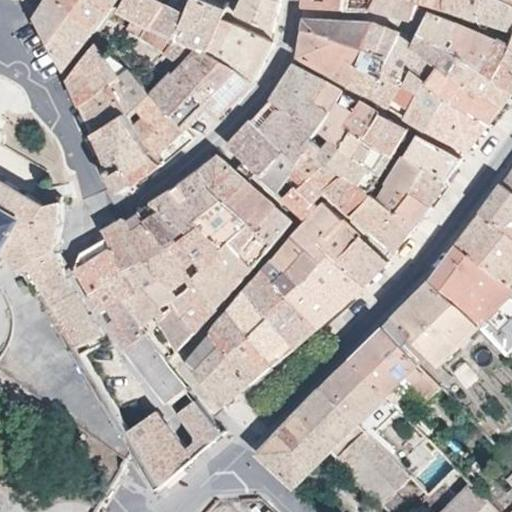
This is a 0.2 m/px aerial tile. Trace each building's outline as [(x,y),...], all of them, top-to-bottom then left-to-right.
[(66,71),(97,30),(64,0),(50,0),(38,20),(66,71)] [(64,0),(97,30),(120,0),(64,0)] [(162,3),(157,0),(127,0),(120,13),(148,27),(152,29),(167,5),(162,3)] [(274,32),(281,0),(245,0),(237,16),(274,32)] [(377,0),(307,0),(306,8),(372,10),(377,0)] [(426,4),(426,0),(377,0),(372,10),(374,10),(414,20),(418,10),(423,3),(426,4)] [(445,0),(426,0),(426,4),(432,6),(446,10),(445,0)] [(445,0),(446,10),(456,13),(457,6),(465,8),(467,0),(445,0)] [(467,0),(465,8),(457,6),(456,13),(464,15),(474,18),(478,20),(484,0),(467,0)] [(511,4),(501,0),(484,0),(478,20),(502,27),(511,30),(511,4)] [(224,18),(192,4),(190,10),(189,13),(167,5),(152,29),(175,41),(199,50),(209,53),(224,18)] [(459,24),(431,13),(421,35),(452,52),(466,26),(459,24)] [(474,18),(464,15),(462,19),(467,22),(473,23),(474,18)] [(275,42),(224,18),(209,53),(217,56),(255,82),(275,42)] [(366,50),(376,24),(308,20),(306,29),(366,50)] [(386,76),(392,55),(402,36),(403,33),(395,29),(384,25),(376,24),(366,50),(360,67),(385,78),(386,76)] [(490,37),(471,28),(466,26),(452,52),(485,72),(501,40),(490,37)] [(175,41),(152,29),(148,27),(142,36),(166,52),(167,52),(175,41)] [(366,50),(306,29),(301,58),(315,65),(351,86),(360,67),(366,50)] [(452,52),(421,35),(415,45),(415,46),(426,53),(505,107),(511,99),(511,88),(485,72),(452,52)] [(408,117),(431,79),(416,69),(426,53),(415,46),(415,45),(402,36),(392,55),(386,76),(406,85),(391,107),(408,117)] [(511,45),(503,40),(501,40),(485,72),(511,88),(511,45)] [(199,50),(175,41),(167,52),(184,65),(199,50)] [(132,70),(98,45),(71,79),(83,105),(115,84),(132,70)] [(199,50),(184,65),(177,73),(174,71),(152,93),(153,95),(187,130),(208,109),(217,118),(255,82),(217,56),(209,53),(199,50)] [(505,107),(426,53),(416,69),(431,79),(451,93),(492,124),(505,107)] [(346,92),(311,73),(296,65),(273,100),(322,130),(338,143),(345,149),(358,132),(349,126),(363,102),(346,92)] [(391,107),(406,85),(386,76),(385,78),(360,67),(351,86),(376,98),(391,107)] [(152,93),(132,70),(115,84),(83,105),(95,133),(129,115),(153,95),(152,93)] [(428,129),(451,93),(431,79),(408,117),(428,129)] [(470,151),(492,124),(451,93),(428,129),(448,139),(470,151)] [(187,130),(153,95),(129,115),(149,148),(164,163),(195,138),(187,130)] [(322,130),(273,100),(253,121),(302,163),(281,191),(287,198),(300,187),(312,177),(325,162),(328,159),(332,152),(316,138),(322,130)] [(366,138),(383,112),(363,102),(349,126),(358,132),(366,138)] [(395,156),(411,128),(383,112),(366,138),(395,156)] [(164,163),(149,148),(129,115),(95,133),(102,148),(107,161),(114,174),(113,176),(121,191),(126,192),(164,163)] [(302,163),(253,121),(231,146),(247,160),(259,171),(281,191),(302,163)] [(366,138),(358,132),(345,149),(383,175),(395,156),(366,138)] [(462,157),(421,134),(408,156),(448,183),(463,160),(462,157)] [(383,175),(345,149),(338,143),(332,152),(328,159),(345,171),(371,193),(372,191),(383,175)] [(250,181),(238,170),(221,156),(202,171),(226,198),(232,203),(250,181)] [(448,183),(408,156),(389,185),(388,186),(408,199),(412,194),(431,207),(448,183)] [(327,190),(345,171),(328,159),(325,162),(312,177),(300,187),(317,202),(327,190)] [(277,243),(259,228),(254,223),(232,203),(226,198),(202,171),(182,186),(155,202),(195,234),(185,240),(208,269),(200,276),(219,309),(275,246),(277,243)] [(354,216),(374,194),(372,191),(371,193),(345,171),(327,190),(354,216)] [(50,205),(0,175),(0,247),(8,253),(0,265),(0,294),(2,297),(5,302),(8,307),(11,314),(12,318),(12,326),(12,332),(9,341),(7,346),(0,356),(0,368),(129,460),(136,449),(155,481),(154,487),(155,490),(163,487),(166,485),(133,431),(98,375),(84,352),(55,306),(46,291),(30,268),(59,252),(59,251),(60,244),(64,223),(64,202),(50,205)] [(259,228),(278,206),(250,181),(232,203),(254,223),(259,228)] [(511,187),(507,183),(485,213),(511,233),(511,187)] [(431,207),(412,194),(408,199),(388,186),(380,199),(380,200),(397,213),(414,229),(431,207)] [(317,202),(300,187),(287,198),(306,214),(317,202)] [(414,229),(397,213),(380,200),(380,199),(376,195),(374,194),(354,216),(396,254),(414,229)] [(321,243),(346,219),(328,202),(322,207),(310,220),(295,237),(327,265),(336,257),(321,243)] [(295,221),(278,206),(259,228),(277,243),(295,221)] [(161,308),(161,309),(195,287),(172,248),(142,211),(128,219),(163,279),(149,287),(161,308)] [(511,233),(485,213),(461,245),(511,285),(511,233)] [(163,279),(128,219),(106,231),(141,291),(149,287),(163,279)] [(391,262),(346,219),(321,243),(336,257),(367,287),(391,262)] [(141,291),(106,231),(100,238),(102,243),(84,253),(80,257),(77,264),(78,270),(79,273),(103,311),(127,299),(141,291)] [(327,265),(295,237),(275,260),(303,287),(327,265)] [(219,309),(200,276),(208,269),(185,240),(172,248),(195,287),(161,309),(165,317),(177,307),(197,333),(219,309)] [(511,285),(461,245),(434,281),(482,327),(508,355),(511,351),(511,285)] [(68,277),(59,252),(30,268),(46,291),(55,306),(78,293),(68,277)] [(367,287),(336,257),(327,265),(303,287),(298,291),(326,322),(367,287)] [(298,291),(303,287),(275,260),(266,271),(291,297),(298,291)] [(326,322),(298,291),(291,297),(266,271),(248,289),(297,347),(326,322)] [(482,327),(434,281),(397,317),(442,366),(482,327)] [(161,308),(149,287),(141,291),(127,299),(143,323),(161,308)] [(297,347),(248,289),(230,311),(275,366),(297,347)] [(78,293),(55,306),(84,352),(108,340),(105,335),(78,293)] [(143,323),(127,299),(103,311),(115,328),(127,346),(148,331),(143,323)] [(180,351),(197,333),(177,307),(165,317),(161,320),(166,328),(180,351)] [(161,309),(161,308),(143,323),(148,331),(153,339),(158,335),(166,328),(161,320),(165,317),(161,309)] [(275,366),(230,311),(215,331),(254,384),(275,366)] [(432,355),(397,317),(387,327),(422,365),(432,355)] [(422,365),(387,327),(353,360),(388,397),(390,398),(397,405),(411,419),(445,387),(444,387),(422,365)] [(148,331),(127,346),(170,401),(172,402),(171,403),(190,387),(170,361),(153,339),(148,331)] [(254,384),(215,331),(189,362),(225,409),(254,384)] [(98,375),(121,358),(108,340),(84,352),(98,375)] [(453,379),(432,355),(422,365),(444,387),(453,379)] [(388,397),(353,360),(324,389),(361,424),(388,397)] [(369,432),(361,424),(324,389),(261,454),(297,487),(333,452),(385,505),(398,493),(413,478),(369,432)] [(369,432),(397,405),(390,398),(388,397),(361,424),(369,432)] [(228,431),(222,422),(219,425),(199,399),(180,414),(201,440),(208,449),(228,431)] [(189,449),(160,412),(133,431),(166,485),(197,458),(189,449)] [(503,511),(511,511),(511,476),(509,479),(511,482),(511,489),(510,492),(508,491),(479,462),(465,473),(503,511)] [(503,511),(459,467),(417,509),(420,511),(503,511)] [(392,511),(407,511),(413,507),(398,493),(385,505),(392,511)]
